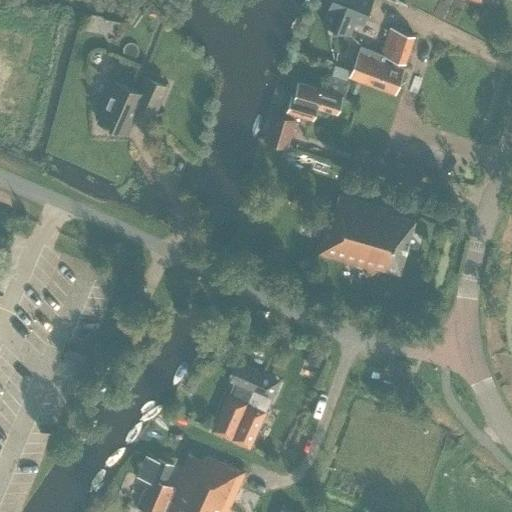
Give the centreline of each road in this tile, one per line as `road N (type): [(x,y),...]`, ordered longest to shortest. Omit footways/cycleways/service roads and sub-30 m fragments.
road 1 (unclassified): [(464,340),(425,355),(0,180)]
road 2 (tertiary): [(464,340),(511,149)]
